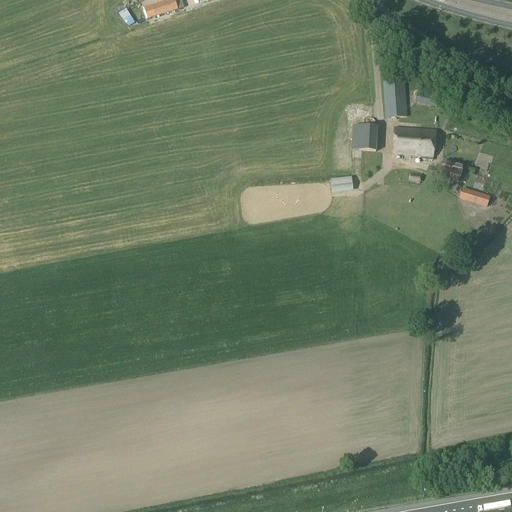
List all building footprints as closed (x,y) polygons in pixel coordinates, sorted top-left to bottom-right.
[(146,19),(184,7),(181,0),(171,0),(169,1),(143,10),(146,19)] [(121,9),(114,14),(122,25),(129,21),(121,9)] [(404,81),(383,83),(385,119),(407,117),(404,81)] [(418,90),(415,103),(436,108),(440,95),(418,90)] [(378,127),(353,125),(351,150),(376,152),(378,127)] [(394,128),(392,155),(422,157),(422,160),(433,161),(433,158),(434,158),(436,131),(394,128)] [(443,160),(440,173),(461,178),(464,165),(443,160)] [(409,174),(408,182),(421,183),(422,176),(421,175),(409,174)] [(332,193),(352,190),(351,179),(330,181),(332,193)] [(462,189),(459,199),(487,207),(490,197),(462,189)]
